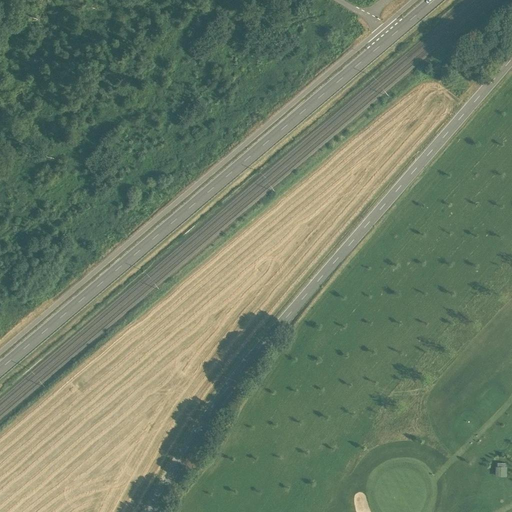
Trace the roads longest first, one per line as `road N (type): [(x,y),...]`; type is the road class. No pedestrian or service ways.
road 1 (secondary): [(151,511),(244,368),(511,57)]
road 2 (secondary): [(0,368),(434,0)]
